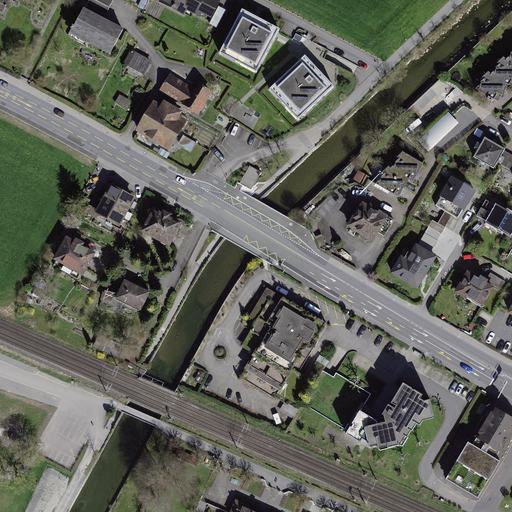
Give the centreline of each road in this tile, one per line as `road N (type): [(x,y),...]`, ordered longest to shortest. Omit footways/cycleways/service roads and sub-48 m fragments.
road 1 (residential): [(350,291),(439,145),(478,113),(511,133)]
road 2 (primary): [(0,92),(196,198)]
road 3 (primary): [(350,291),(511,381)]
road 4 (residential): [(456,0),(324,128)]
road 5 (primary): [(196,198),(350,291)]
road 6 (residential): [(324,128),(225,168),(196,198)]
